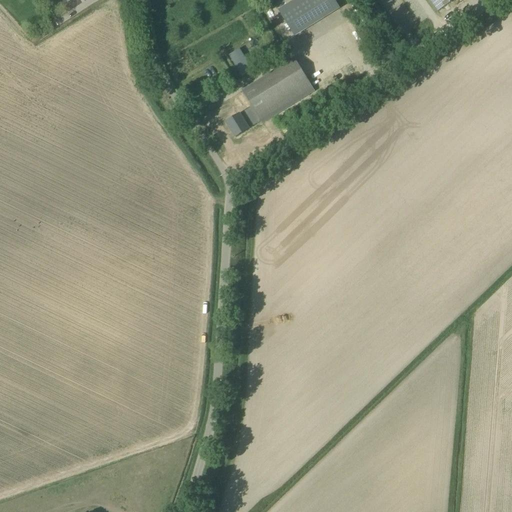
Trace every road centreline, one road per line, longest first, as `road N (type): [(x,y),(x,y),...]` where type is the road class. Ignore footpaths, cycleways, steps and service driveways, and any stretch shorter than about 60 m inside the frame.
road 1 (unclassified): [(194,511),(218,370),(228,179)]
road 2 (unclassified): [(228,179),(494,0)]
road 3 (unclassified): [(228,179),(142,46),(134,0)]
